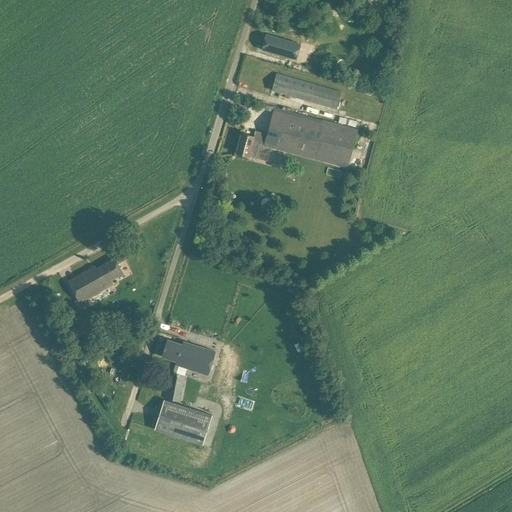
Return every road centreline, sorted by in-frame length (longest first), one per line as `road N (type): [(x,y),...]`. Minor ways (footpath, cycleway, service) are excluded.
road 1 (unclassified): [(121,418),(197,189)]
road 2 (unclassified): [(197,189),(256,0)]
road 3 (unclassified): [(29,281),(197,189)]
road 4 (track): [(121,418),(90,400),(29,281)]
